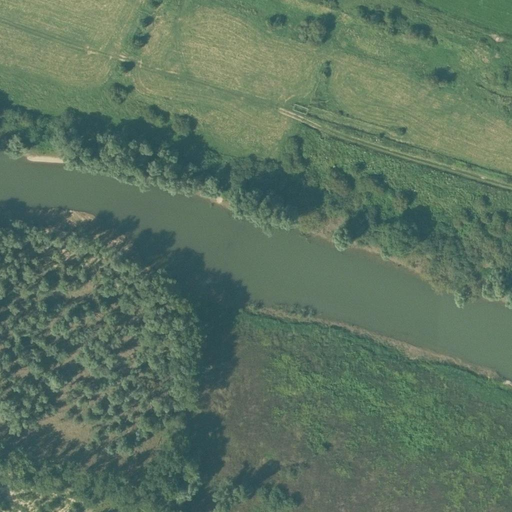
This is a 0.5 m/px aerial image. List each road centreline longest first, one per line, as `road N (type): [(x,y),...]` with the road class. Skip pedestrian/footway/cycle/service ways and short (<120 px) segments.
road 1 (track): [(0,8),(301,118)]
road 2 (track): [(511,188),(301,118)]
